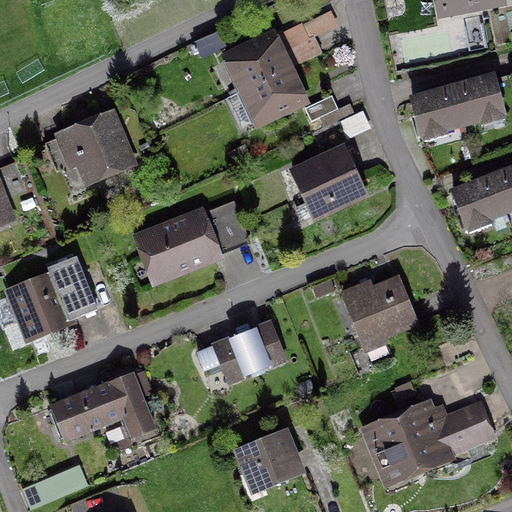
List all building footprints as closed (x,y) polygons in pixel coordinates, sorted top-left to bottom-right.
[(439,0),(443,25),(511,13),(509,0),(439,0)] [(316,37),(288,49),(295,66),(323,53),(316,37)] [(243,88),(288,67),(274,39),(229,60),(243,88)] [(288,67),(243,88),(259,122),(303,101),(288,67)] [(493,78),(452,89),(463,125),(504,113),(493,78)] [(423,136),(463,125),(452,89),(413,101),(423,136)] [(333,97),(305,110),(311,122),(339,110),(333,97)] [(111,118),(44,146),(57,174),(79,165),(87,185),(132,166),(111,118)] [(351,153),(302,175),(322,221),(372,200),(351,153)] [(511,168),(493,176),(507,214),(511,211),(511,168)] [(465,229),(507,214),(493,176),(452,191),(465,229)] [(1,179),(0,179),(0,235),(20,227),(1,179)] [(197,217),(143,240),(160,281),(249,244),(237,216),(203,230),(197,217)] [(51,275),(7,293),(28,343),(73,324),(51,275)] [(93,311),(106,305),(93,277),(63,291),(67,301),(85,293),(93,311)] [(397,281),(347,302),(368,353),(418,333),(397,281)] [(271,326),(214,349),(230,386),(286,363),(271,326)] [(141,384),(61,409),(72,444),(126,426),(132,443),(157,434),(141,384)] [(438,402),(366,430),(389,489),(503,445),(487,403),(445,419),(438,402)] [(289,434),(243,451),(259,495),(306,478),(289,434)]
